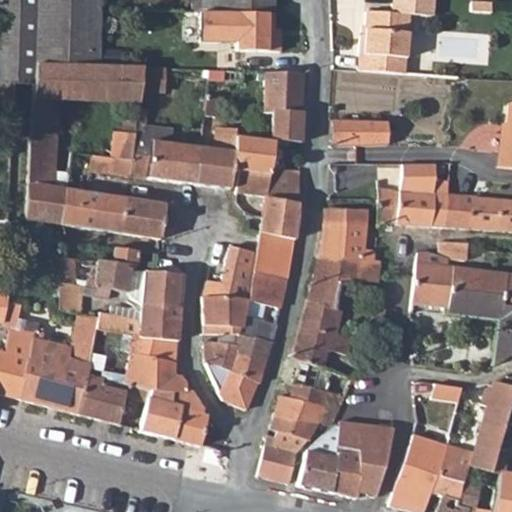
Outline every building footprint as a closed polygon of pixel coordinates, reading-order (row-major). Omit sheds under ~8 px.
[(94,2),(32,0),(0,0),(0,11),(93,14),(94,2)] [(196,14),(269,14),(269,0),(188,0),(188,14),(196,14)] [(386,0),(386,14),(400,15),(431,17),(431,0),(386,0)] [(90,74),(93,14),(0,11),(0,93),(12,94),(33,95),(24,230),(118,241),(123,209),(51,199),(59,110),(136,112),(139,99),(142,75),(90,74)] [(349,71),(357,74),(396,76),(400,15),(386,14),(356,13),(355,37),(350,38),(349,71)] [(269,14),(196,14),(196,43),(231,43),(231,52),(276,52),(276,36),(269,36),(269,30),(269,14)] [(163,75),(142,75),(139,99),(160,101),(163,75)] [(241,88),(244,75),(207,75),(206,88),(241,88)] [(298,116),(299,75),(260,75),(259,116),(248,116),(247,143),(268,144),(269,115),(298,116)] [(12,94),(0,93),(0,131),(11,131),(12,94)] [(217,102),(205,100),(202,121),(215,122),(217,102)] [(495,155),(489,155),(487,168),(511,171),(511,105),(502,104),(499,127),(495,155)] [(297,144),(298,116),(269,115),(268,144),(297,144)] [(131,154),(135,122),(126,121),(125,131),(118,131),(117,141),(111,141),(106,182),(126,184),(131,154)] [(328,134),(329,150),(383,148),(382,121),(328,122),(328,134)] [(493,127),(489,155),(495,155),(499,127),(493,127)] [(230,175),(235,142),(235,137),(212,135),(210,154),(198,153),(193,191),(227,195),(230,175)] [(268,144),(247,143),(235,142),(230,175),(239,176),(232,204),(247,208),(248,203),(264,206),(294,212),(296,174),(267,174),(268,144)] [(193,191),(198,153),(147,149),(146,155),(131,154),(126,184),(193,191)] [(395,167),(392,191),(422,194),(424,167),(395,167)] [(387,226),(389,226),(392,191),(372,186),(372,225),(387,226)] [(416,229),(435,230),(439,196),(435,195),(422,194),(392,191),(389,226),(416,229)] [(435,230),(460,230),(463,198),(439,196),(435,230)] [(486,231),(487,231),(490,199),(463,198),(460,230),(486,231)] [(487,231),(511,233),(511,223),(511,200),(490,199),(487,231)] [(262,219),(264,206),(248,203),(247,208),(246,216),(262,219)] [(289,244),(294,212),(264,206),(262,219),(262,222),(261,236),(289,244)] [(164,214),(123,209),(118,241),(160,247),(164,214)] [(357,235),(359,217),(318,214),(317,230),(357,235)] [(355,249),(357,235),(317,230),(314,244),(355,249)] [(284,282),(289,244),(261,236),(257,259),(254,274),(284,282)] [(431,243),(430,259),(442,261),(446,262),(458,263),(459,244),(431,243)] [(353,268),(355,249),(314,244),(310,262),(353,268)] [(212,281),(219,249),(211,247),(203,279),(212,281)] [(231,253),(230,255),(217,288),(208,287),(202,306),(231,307),(246,308),(254,274),(257,259),(231,253)] [(511,254),(509,255),(491,253),(490,266),(511,268),(511,254)] [(136,259),(115,256),(111,273),(130,274),(135,274),(136,259)] [(411,259),(406,300),(442,303),(442,314),(444,314),(446,269),(442,269),(442,261),(430,259),(419,257),(411,259)] [(329,291),(349,296),(351,291),(353,268),(310,262),(300,307),(322,313),(329,291)] [(351,291),(371,294),(373,271),(353,268),(351,291)] [(466,317),(470,271),(446,269),(444,314),(466,317)] [(493,307),(511,308),(511,304),(511,273),(470,271),(466,317),(491,319),(493,307)] [(130,282),(130,274),(111,273),(94,272),(93,298),(128,302),(128,307),(141,315),(176,318),(179,297),(180,285),(130,282)] [(275,319),(284,282),(254,274),(246,308),(245,312),(275,319)] [(28,294),(9,290),(7,305),(1,334),(12,337),(16,338),(19,314),(26,314),(28,294)] [(77,323),(82,297),(55,294),(54,319),(77,323)] [(240,328),(245,312),(246,308),(231,307),(202,306),(202,342),(236,345),(237,341),(240,328)] [(339,317),(322,313),(300,307),(294,333),(331,343),(339,317)] [(505,357),(511,308),(493,307),(491,319),(487,368),(505,357)] [(270,336),(275,319),(245,312),(240,328),(270,336)] [(175,325),(176,318),(141,315),(139,331),(97,327),(95,338),(115,341),(130,343),(173,349),(175,325)] [(377,336),(380,318),(371,316),(366,334),(377,336)] [(267,351),(270,336),(240,328),(237,341),(267,351)] [(472,361),(484,362),(487,332),(476,331),(472,361)] [(348,348),(331,343),(294,333),(285,364),(292,367),(319,376),(323,361),(344,367),(348,348)] [(29,341),(16,338),(12,337),(8,365),(0,363),(0,404),(14,408),(29,347),(29,341)] [(126,364),(130,343),(115,341),(112,345),(107,353),(108,360),(114,366),(123,366),(126,364)] [(261,370),(267,351),(237,341),(236,345),(235,353),(237,355),(235,362),(261,370)] [(236,345),(202,342),(201,349),(235,353),(236,345)] [(172,356),(173,349),(130,343),(126,364),(128,364),(171,369),(172,356)] [(76,424),(90,358),(29,347),(14,408),(76,424)] [(231,381),(235,362),(237,355),(235,353),(201,349),(202,370),(231,381)] [(256,392),(261,370),(235,362),(231,381),(253,391),(256,392)] [(170,382),(171,369),(128,364),(122,391),(148,396),(172,402),(179,402),(182,398),(178,384),(170,382)] [(340,405),(348,390),(319,376),(292,367),(288,384),(340,405)] [(242,415),(253,391),(231,381),(202,370),(219,406),(242,415)] [(332,419),(340,405),(288,384),(284,399),(317,413),(332,419)] [(495,384),(493,388),(491,393),(485,391),(479,408),(485,410),(469,455),(439,447),(436,473),(430,499),(442,502),(453,504),(460,467),(473,471),(489,474),(496,455),(511,398),(511,385),(503,384),(495,384)] [(91,428),(118,434),(125,402),(100,395),(91,428)] [(169,412),(172,402),(148,396),(139,440),(171,448),(179,415),(169,412)] [(187,397),(182,398),(179,402),(172,402),(169,412),(179,415),(171,448),(197,455),(204,424),(199,412),(187,397)] [(313,426),(317,413),(284,399),(277,398),(273,413),(313,426)] [(303,441),(311,431),(313,426),(273,413),(268,431),(271,432),(303,441)] [(324,495),(350,500),(351,496),(358,467),(353,466),(355,452),(350,451),(330,447),(333,430),(311,443),(306,449),(330,455),(324,495)] [(330,447),(350,451),(354,431),(333,430),(330,447)] [(355,452),(383,458),(386,436),(354,431),(350,451),(355,452)] [(296,448),(303,441),(271,432),(267,447),(263,449),(256,480),(285,486),(296,448)] [(436,473),(439,447),(406,443),(392,510),(401,511),(417,511),(419,496),(430,499),(436,473)] [(292,487),(324,495),(330,455),(306,449),(299,458),(292,487)] [(351,496),(372,501),(383,458),(355,452),(353,466),(358,467),(351,496)] [(511,511),(511,475),(504,475),(506,459),(496,455),(489,474),(497,476),(498,491),(491,511),(511,511)] [(437,511),(471,511),(477,488),(469,486),(473,471),(460,467),(453,504),(442,502),(437,511)]
